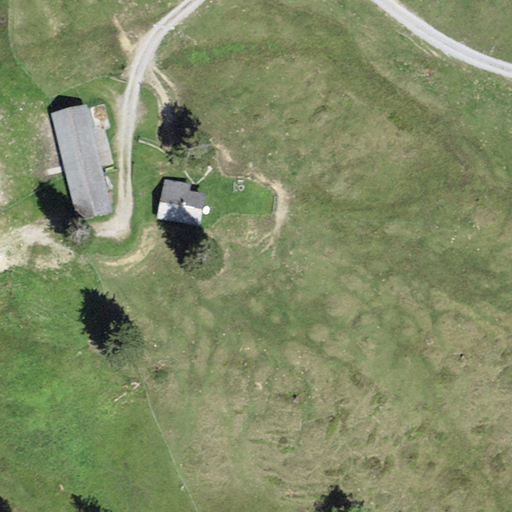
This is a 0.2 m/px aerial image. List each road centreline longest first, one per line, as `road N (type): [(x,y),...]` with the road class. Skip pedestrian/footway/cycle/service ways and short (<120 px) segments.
road 1 (track): [(193,0),(159,32),(133,81),(119,222),(0,243)]
road 2 (track): [(511,71),(452,49),(383,0)]
